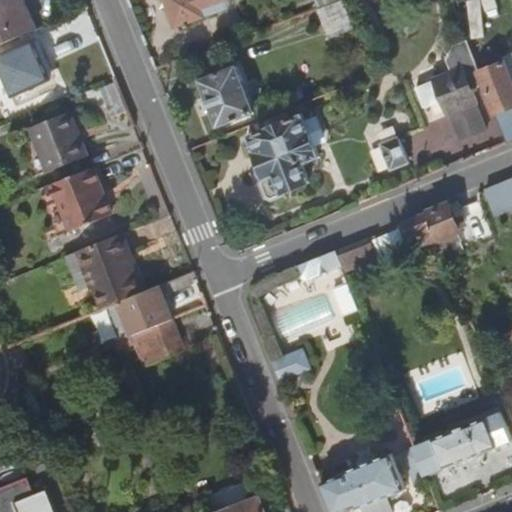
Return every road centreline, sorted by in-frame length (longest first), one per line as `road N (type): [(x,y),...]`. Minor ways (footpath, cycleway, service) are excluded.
road 1 (residential): [(511,160),(221,278)]
road 2 (residential): [(107,0),(221,278)]
road 3 (residential): [(310,511),(221,278)]
